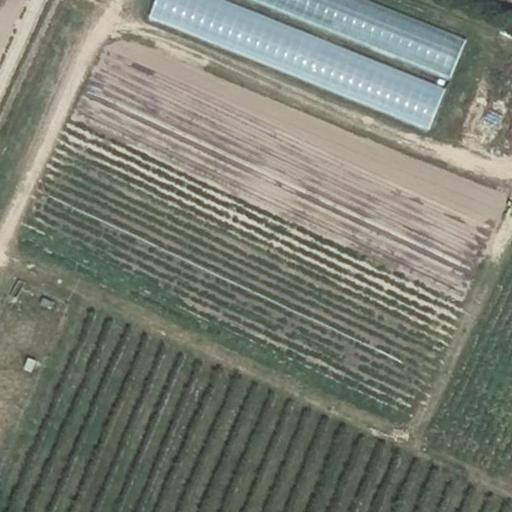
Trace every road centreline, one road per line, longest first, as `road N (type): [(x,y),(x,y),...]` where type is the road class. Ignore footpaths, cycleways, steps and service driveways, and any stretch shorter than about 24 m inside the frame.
road 1 (track): [(511,494),(0,260)]
road 2 (track): [(511,184),(108,18)]
road 3 (track): [(0,251),(117,0)]
road 4 (track): [(511,232),(417,451)]
